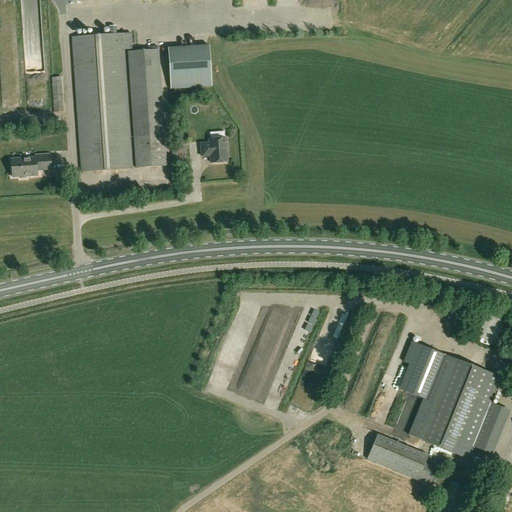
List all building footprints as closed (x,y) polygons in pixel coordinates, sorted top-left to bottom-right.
[(132,169),(126,80),(124,50),(133,50),(132,33),(123,34),(72,37),(81,172),(132,169)] [(171,43),(172,54),(210,52),(210,41),(171,43)] [(167,166),(159,50),(128,52),(136,169),(167,166)] [(210,53),(171,55),(173,85),(212,82),(210,53)] [(63,112),(61,80),(60,77),(52,77),(54,113),(63,112)] [(201,145),(202,157),(211,157),(211,164),(228,163),(226,140),(210,141),(210,145),(201,145)] [(37,170),(51,169),(50,155),(35,155),(36,158),(11,160),(12,177),(37,175),(37,170)] [(323,313),(322,326),(330,327),(332,314),(323,313)] [(498,317),(491,315),(488,315),(484,316),(481,318),(477,322),(475,328),(474,333),(476,337),(478,341),(482,344),(487,345),(493,345),(498,343),(503,338),(505,331),(505,327),(503,322),(498,317)] [(409,434),(467,458),(500,379),(441,354),(407,340),(400,359),(409,363),(399,387),(424,397),(409,434)] [(498,451),(511,408),(500,404),(495,422),(492,421),(485,442),(484,447),(498,451)] [(367,460),(418,481),(429,457),(378,435),(367,460)] [(504,501),(511,480),(501,476),(492,497),(504,501)] [(446,499),(441,511),(458,511),(461,506),(462,506),(465,497),(461,496),(464,487),(451,483),(445,499),(446,499)]
